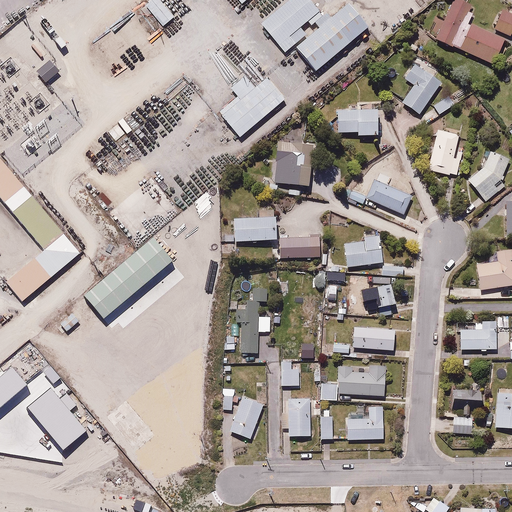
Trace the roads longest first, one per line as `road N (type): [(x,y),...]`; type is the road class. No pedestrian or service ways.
road 1 (residential): [(444,241),(432,269),(419,474)]
road 2 (residential): [(419,474),(235,484)]
